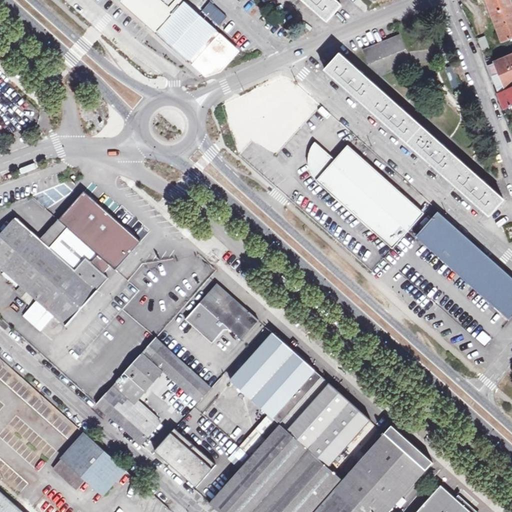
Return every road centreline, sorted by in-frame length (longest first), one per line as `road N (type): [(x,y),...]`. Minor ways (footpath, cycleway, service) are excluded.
road 1 (residential): [(112,148),(511,493)]
road 2 (secondary): [(166,154),(201,176),(511,453)]
road 3 (secondary): [(475,396),(260,202),(195,132)]
road 4 (residential): [(286,55),(511,261)]
road 5 (residential): [(195,511),(0,337)]
road 6 (residential): [(442,0),(511,173)]
road 7 (secondary): [(5,0),(141,127)]
road 8 (secondary): [(158,101),(32,0)]
road 9 (residential): [(286,55),(422,0)]
road 10 (residential): [(0,32),(61,92),(79,148)]
